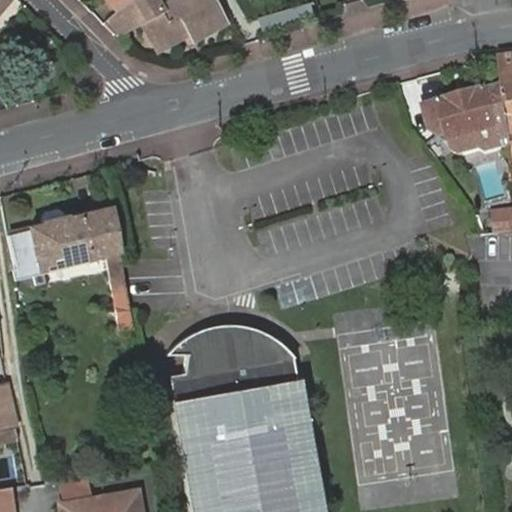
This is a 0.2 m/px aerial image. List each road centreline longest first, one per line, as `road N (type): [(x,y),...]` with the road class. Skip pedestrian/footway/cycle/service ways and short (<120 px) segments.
road 1 (residential): [(158,114),(511,27)]
road 2 (residential): [(0,155),(158,114)]
road 3 (residential): [(158,114),(47,0)]
